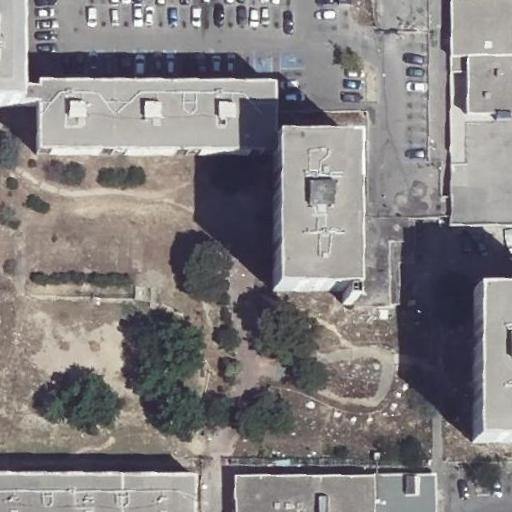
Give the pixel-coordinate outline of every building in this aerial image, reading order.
[(0,0),(0,106),(17,107),(17,89),(16,0),(0,0)] [(511,0),(447,0),(448,62),(511,63),(511,0)] [(511,63),(448,62),(446,223),(511,222),(511,63)] [(34,88),(17,89),(17,107),(35,107),(36,132),(36,155),(269,153),(270,139),(272,85),(236,84),(150,84),(69,83),(34,83),(34,88)] [(353,139),(270,139),(269,153),(271,290),(340,291),(340,304),(354,304),(354,307),(389,306),(391,242),(410,242),(409,218),(382,217),(354,217),(353,139)] [(511,289),(472,289),(470,442),(511,443),(511,442),(511,289)] [(192,474),(0,472),(0,511),(192,511),(192,510),(192,474)] [(231,475),(230,511),(430,511),(430,477),(231,475)]
